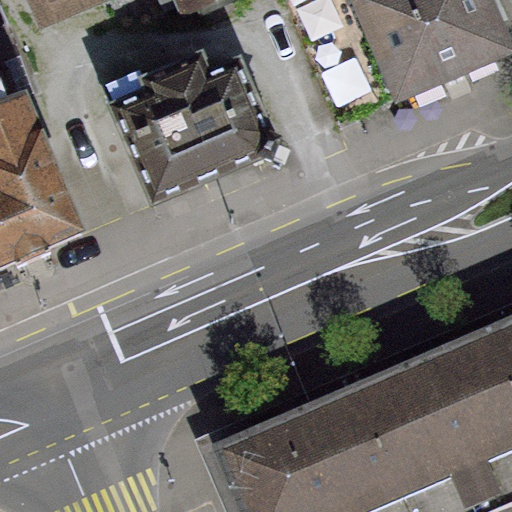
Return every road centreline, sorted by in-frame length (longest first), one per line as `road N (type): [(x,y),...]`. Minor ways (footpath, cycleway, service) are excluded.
road 1 (secondary): [(45,397),(511,199)]
road 2 (residential): [(45,397),(91,511)]
